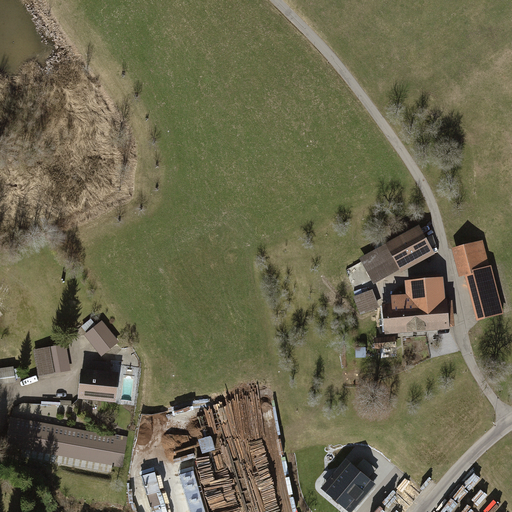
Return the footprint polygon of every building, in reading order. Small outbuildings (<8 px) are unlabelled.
[(396,274),(428,256),(412,228),(355,260),(357,264),(342,272),(353,290),(367,282),(369,286),(394,271),(396,274)] [(458,275),(470,323),(498,316),(486,268),(458,275)] [(376,306),(379,336),(443,331),(443,328),(447,328),(445,303),(439,304),(436,280),(400,283),(401,297),(384,298),(385,306),(376,306)] [(352,298),(340,302),(344,312),(352,309),(354,315),(373,309),(367,292),(359,295),(358,292),(351,295),(352,298)] [(85,336),(102,357),(120,343),(103,322),(97,327),(92,321),(82,328),(87,335),(85,336)] [(390,339),(369,341),(369,351),(381,350),(381,358),(391,358),(390,339)] [(39,377),(70,371),(66,346),(34,351),(39,377)] [(481,351),(474,353),(477,362),(484,360),(481,351)] [(80,399),(116,402),(119,373),(111,372),(112,364),(92,363),(91,370),(83,369),(80,399)] [(0,384),(16,383),(16,380),(21,380),(20,370),(15,370),(15,368),(0,369),(0,384)] [(171,413),(172,417),(195,411),(194,407),(171,413)] [(121,468),(126,440),(12,419),(6,447),(121,468)] [(211,436),(199,440),(204,454),(216,450),(211,436)] [(348,460),(322,488),(348,511),(353,511),(377,486),(348,460)] [(152,508),(152,511),(164,511),(159,493),(162,493),(155,466),(142,470),(143,475),(141,476),(150,509),(152,508)] [(206,478),(210,486),(218,482),(214,474),(206,478)]
